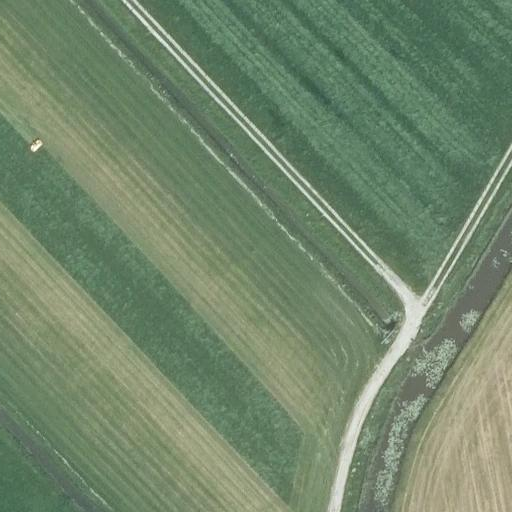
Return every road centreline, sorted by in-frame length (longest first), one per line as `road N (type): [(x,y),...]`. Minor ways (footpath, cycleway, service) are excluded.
road 1 (track): [(126,0),(420,311)]
road 2 (track): [(511,155),(364,400),(334,511)]
